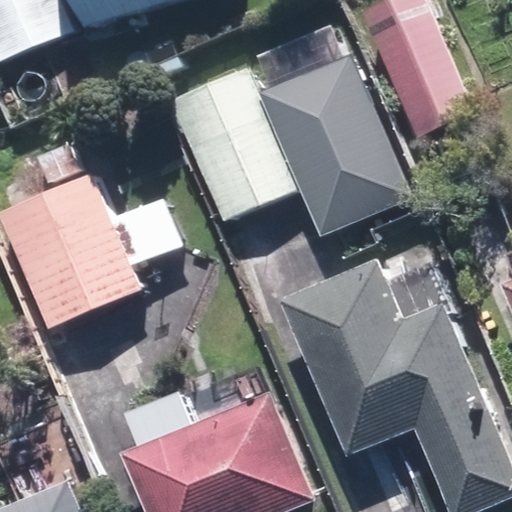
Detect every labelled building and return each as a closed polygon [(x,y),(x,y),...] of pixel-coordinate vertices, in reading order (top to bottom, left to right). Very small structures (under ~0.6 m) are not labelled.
[(88,34),(74,0),(0,0),(0,41),(10,66),(88,34)] [(96,0),(106,30),(198,0),(96,0)] [(447,0),(377,0),(432,136),(493,112),(447,0)] [(375,57),(279,95),(316,188),(335,234),(430,195),(375,57)] [(279,95),(266,62),(184,94),(235,220),(271,206),(316,188),(279,95)] [(128,213),(97,133),(3,170),(62,323),(114,303),(154,287),(146,266),(196,246),(175,194),(128,213)] [(511,415),(437,234),(296,292),(362,453),(426,426),(461,511),(474,511),(511,496),(511,415)] [(132,452),(160,511),(289,511),(332,492),(266,354),(138,415),(152,442),(132,452)] [(102,511),(86,472),(0,508),(0,511),(102,511)]
